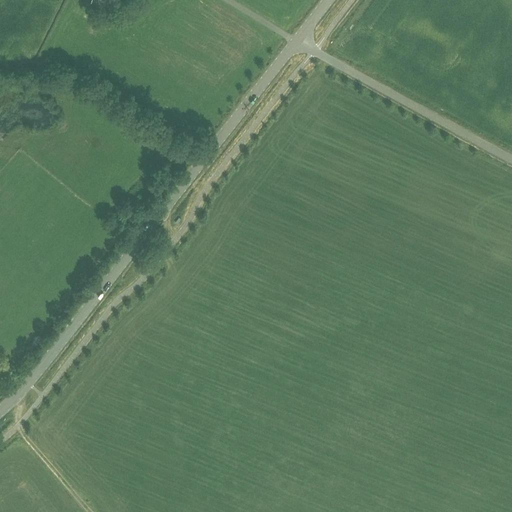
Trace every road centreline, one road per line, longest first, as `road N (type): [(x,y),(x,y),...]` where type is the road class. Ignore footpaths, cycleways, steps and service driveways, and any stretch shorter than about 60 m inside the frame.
road 1 (tertiary): [(0,411),(295,42)]
road 2 (unclassified): [(295,42),(511,154)]
road 3 (track): [(89,511),(26,439),(13,399)]
